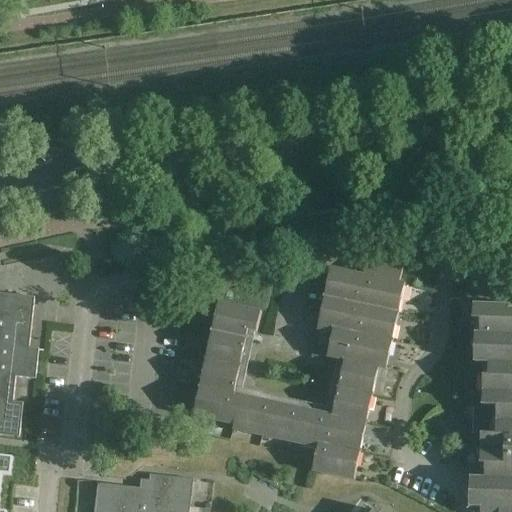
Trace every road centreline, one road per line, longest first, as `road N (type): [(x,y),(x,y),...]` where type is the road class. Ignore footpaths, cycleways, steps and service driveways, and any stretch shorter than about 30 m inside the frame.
road 1 (residential): [(460,484),(398,454),(403,396),(440,340),(442,279),(465,223)]
road 2 (tertiary): [(0,208),(285,144)]
road 3 (tertiary): [(285,144),(0,180)]
road 4 (residential): [(45,511),(48,474),(69,452),(91,296),(150,277)]
road 5 (tertiary): [(285,144),(500,110)]
road 6 (residential): [(465,223),(421,213),(302,238)]
road 7 (residential): [(302,238),(150,277)]
